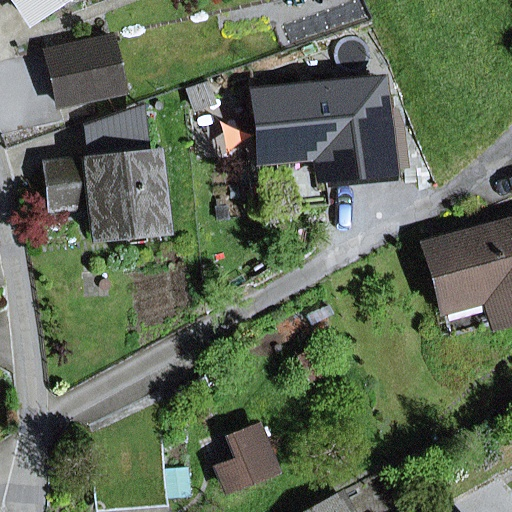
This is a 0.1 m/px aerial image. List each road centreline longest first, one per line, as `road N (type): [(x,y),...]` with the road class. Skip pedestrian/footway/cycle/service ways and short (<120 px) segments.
road 1 (residential): [(511,142),(444,200),(35,425)]
road 2 (residential): [(35,425),(5,208)]
